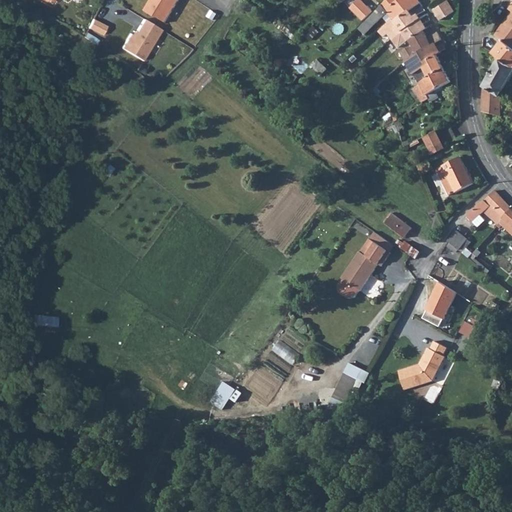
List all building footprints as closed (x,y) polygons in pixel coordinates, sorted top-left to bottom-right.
[(150,0),(144,11),(165,23),(178,0),(150,0)] [(320,0),(331,9),(339,2),(336,0),(320,0)] [(357,0),(350,7),(364,20),(370,13),(357,0)] [(385,0),(381,4),(391,17),(393,19),(408,10),(420,2),(418,0),(385,0)] [(448,0),(446,0),(434,9),(440,19),(455,10),(448,0)] [(249,1),(244,7),(253,15),(258,9),(249,1)] [(350,7),(347,10),(360,23),(364,20),(350,7)] [(377,10),(359,28),(365,34),(382,15),(377,10)] [(391,17),(386,23),(390,27),(395,23),(401,30),(421,18),(417,14),(413,16),(408,10),(393,19),(391,17)] [(511,12),(505,21),(496,35),(503,39),(511,45),(511,12)] [(421,18),(401,30),(408,40),(424,30),(423,29),(426,28),(421,18)] [(162,29),(145,19),(135,36),(131,34),(123,48),(144,60),(162,29)] [(424,30),(408,40),(411,45),(426,35),(424,30)] [(411,45),(399,51),(405,61),(416,53),(431,43),(433,44),(436,42),(442,39),(438,32),(429,38),(427,35),(426,35),(411,45)] [(453,32),(445,37),(449,44),(458,39),(453,32)] [(511,45),(503,39),(495,52),(501,58),(511,65),(511,45)] [(412,73),(423,65),(438,55),(442,53),(436,42),(433,44),(431,43),(416,53),(405,61),(412,73)] [(438,55),(423,65),(429,77),(445,69),(443,65),(438,55)] [(511,65),(501,58),(486,85),(486,86),(503,96),(511,82),(511,65)] [(418,96),(422,101),(429,98),(430,102),(439,97),(436,90),(452,82),(445,69),(429,77),(421,82),(412,88),(418,96)] [(370,81),(375,86),(382,80),(377,76),(370,81)] [(486,86),(484,107),(486,113),(501,118),(504,100),(503,96),(486,86)] [(436,130),(424,136),(433,154),(445,148),(436,130)] [(437,168),(443,181),(448,178),(455,191),(456,192),(473,183),(460,156),(437,168)] [(428,160),(417,165),(421,174),(432,168),(428,160)] [(448,178),(443,181),(449,194),(455,191),(448,178)] [(496,189),(467,215),(473,221),(484,210),(496,225),(511,208),(511,207),(503,197),(496,189)] [(511,208),(496,225),(496,226),(498,228),(505,222),(511,228),(511,208)] [(392,214),(385,223),(405,238),(412,229),(392,214)] [(455,230),(447,241),(458,249),(466,239),(455,230)] [(340,293),(349,300),(355,298),(359,291),(360,292),(378,265),(382,267),(391,254),(370,240),(361,253),(360,253),(342,280),(343,281),(339,288),(340,293)] [(405,241),(401,248),(416,259),(421,252),(405,241)] [(458,295),(439,283),(428,307),(429,307),(424,318),(432,323),(441,328),(444,320),(445,320),(458,295)] [(33,313),(32,323),(58,325),(59,315),(33,313)] [(462,331),(471,337),(478,325),(469,319),(462,331)] [(419,362),(400,368),(404,386),(433,378),(446,355),(444,354),(448,348),(435,340),(427,354),(424,355),(419,362)] [(231,399),(240,402),(245,391),(223,381),(213,403),(226,409),(231,399)]
